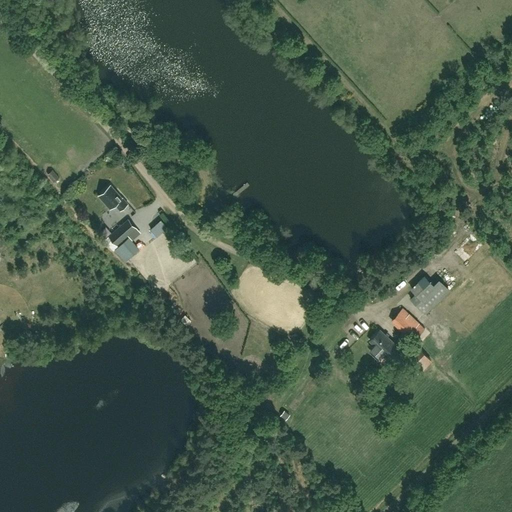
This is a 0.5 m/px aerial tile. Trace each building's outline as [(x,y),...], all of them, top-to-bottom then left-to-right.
[(106,150),(100,152),(103,161),(109,160),(106,150)] [(109,182),(118,174),(111,165),(101,174),(109,182)] [(53,171),(48,175),(54,183),(60,178),(53,171)] [(110,185),(99,195),(110,209),(115,205),(120,211),(128,204),(122,198),(110,185)] [(116,244),(135,228),(128,220),(109,236),(116,244)] [(128,237),(115,249),(126,261),(139,249),(128,237)] [(173,274),(177,282),(185,278),(181,270),(173,274)] [(412,299),(425,313),(450,289),(441,280),(435,285),(425,276),(412,288),(417,293),(412,299)] [(403,308),(392,319),(414,340),(425,328),(403,308)] [(389,360),(400,349),(380,329),(370,339),(375,344),(372,347),(380,355),(382,353),(389,360)] [(352,344),(341,340),(336,353),(347,356),(352,344)] [(411,363),(421,373),(433,360),(422,351),(411,363)]
